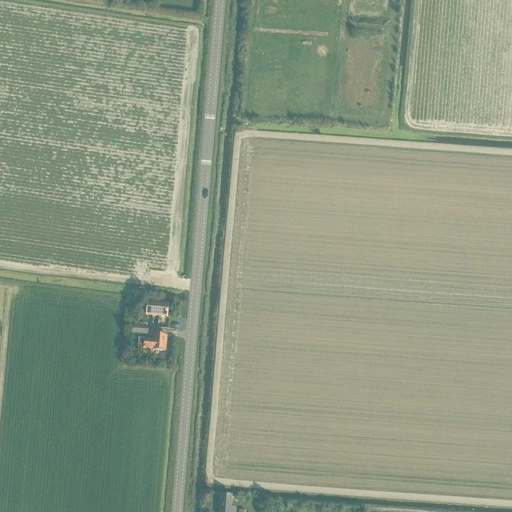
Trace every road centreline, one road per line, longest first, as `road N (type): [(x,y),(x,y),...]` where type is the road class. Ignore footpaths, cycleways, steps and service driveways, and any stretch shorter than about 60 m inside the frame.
road 1 (unclassified): [(178,511),(221,0)]
road 2 (track): [(0,266),(197,288)]
